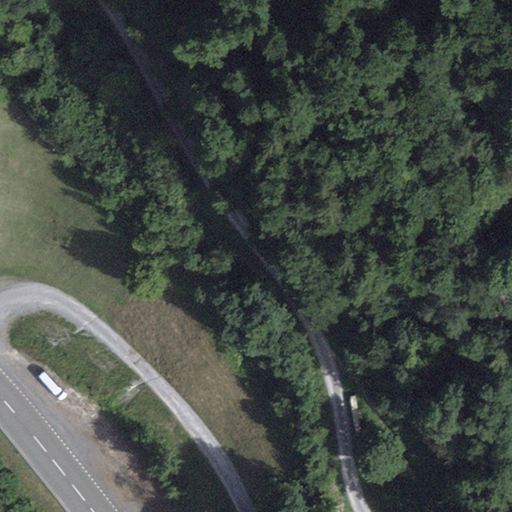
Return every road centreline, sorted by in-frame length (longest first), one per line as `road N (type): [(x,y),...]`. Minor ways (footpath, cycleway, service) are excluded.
road 1 (secondary): [(0,399),(90,511)]
road 2 (track): [(456,91),(356,0)]
